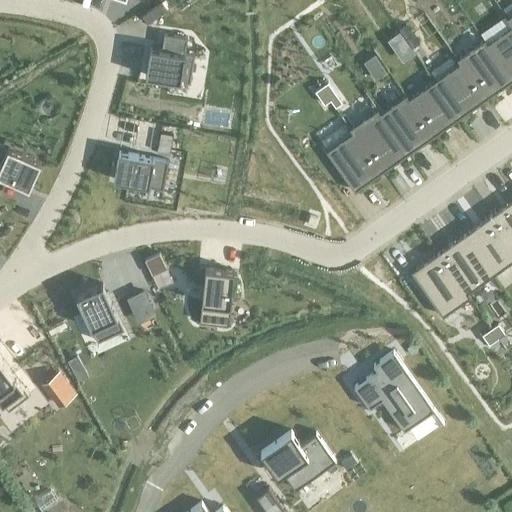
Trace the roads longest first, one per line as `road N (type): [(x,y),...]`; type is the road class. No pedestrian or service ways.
road 1 (residential): [(511,138),(365,240),(325,248),(176,230),(116,237),(24,271)]
road 2 (residential): [(24,271),(89,142),(102,51),(65,13),(0,2)]
road 3 (residential): [(324,355),(262,373),(196,415),(172,442),(141,511)]
